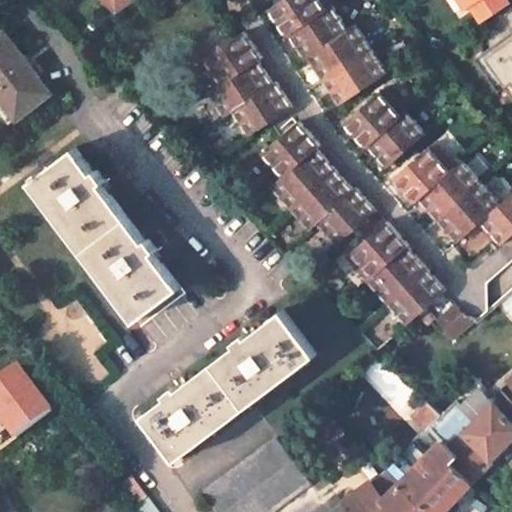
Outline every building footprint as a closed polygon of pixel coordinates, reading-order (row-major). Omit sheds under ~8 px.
[(106,0),(118,12),(134,0),(106,0)] [(334,6),(329,0),(284,0),(272,8),(290,35),(291,34),(291,33),(334,6)] [(461,0),(467,8),(472,4),(483,21),(511,2),(509,0),(461,0)] [(309,55),(350,30),(350,29),(348,28),(334,6),(291,33),(291,34),(307,58),(309,56),(309,55)] [(350,30),(309,55),(309,56),(326,81),(373,49),(372,47),(357,24),(350,29),(350,30)] [(5,31),(0,34),(0,94),(18,118),(52,92),(5,31)] [(511,31),(500,40),(511,56),(511,80),(508,84),(511,89),(511,31)] [(246,32),(202,60),(205,65),(219,86),(220,87),(251,65),(259,60),(259,61),(263,58),(246,32)] [(508,84),(511,80),(511,56),(500,40),(478,55),(501,88),(508,84)] [(373,49),(326,81),(341,105),(389,73),(373,49)] [(235,110),(275,85),(274,84),(259,61),(259,60),(251,65),(220,87),(219,86),(211,91),(228,116),(236,111),(235,110)] [(275,85),(235,110),(236,111),(237,113),(252,135),(294,108),(278,82),(274,84),(275,85)] [(387,88),(347,123),(368,146),(370,144),(369,144),(408,111),(387,88)] [(408,111),(369,144),(370,144),(390,167),(427,133),(408,111)] [(282,180),(317,147),(318,148),(321,145),(300,121),(261,156),(281,179),(282,180)] [(436,142),(418,158),(397,177),(417,201),(421,198),(420,197),(457,166),(436,142)] [(294,208),(337,170),(318,148),(317,147),(282,180),(281,179),(274,185),(294,208)] [(35,179),(32,181),(137,320),(181,286),(155,252),(159,249),(150,238),(146,240),(103,183),(107,180),(98,169),(94,172),(76,148),(44,172),(42,168),(33,176),(35,179)] [(457,166),(420,197),(421,198),(440,219),(483,181),(482,180),(464,159),(457,166)] [(320,222),(355,191),(355,190),(337,170),(294,208),(295,209),(313,229),(320,223),(320,222)] [(483,181),(440,219),(459,241),(482,221),(482,220),(502,202),(483,181)] [(355,191),(320,222),(320,223),(322,225),(339,244),(377,211),(358,188),(355,190),(355,191)] [(511,194),(503,203),(502,202),(482,220),(482,221),(503,243),(511,236),(511,194)] [(389,221),(367,240),(362,244),(349,256),(370,279),(409,246),(410,245),(389,221)] [(390,302),(429,268),(409,246),(370,279),(373,283),(390,302)] [(448,290),(429,268),(390,302),(392,304),(409,323),(448,290)] [(454,341),(480,318),(465,313),(457,305),(438,321),(454,341)] [(168,396),(145,414),(178,459),(317,354),(284,309),(249,335),(246,332),(235,341),(237,344),(180,387),(177,384),(166,393),(168,396)] [(19,366),(0,379),(0,420),(14,440),(54,410),(19,366)] [(443,418),(431,429),(442,440),(457,456),(452,462),(473,481),(475,480),(511,441),(511,418),(494,401),(493,403),(480,388),(464,408),(459,402),(443,418)] [(427,400),(412,414),(429,431),(431,429),(443,418),(427,400)] [(277,437),(203,493),(217,511),(271,511),(311,482),(277,437)] [(442,440),(402,482),(429,511),(442,511),(473,481),(452,462),(457,456),(442,440)] [(133,477),(118,488),(135,511),(149,497),(133,477)] [(429,511),(402,482),(384,500),(372,482),(343,503),(350,511),(429,511)] [(350,511),(343,503),(338,506),(338,507),(337,509),(337,510),(337,511),(336,511),(350,511)]
